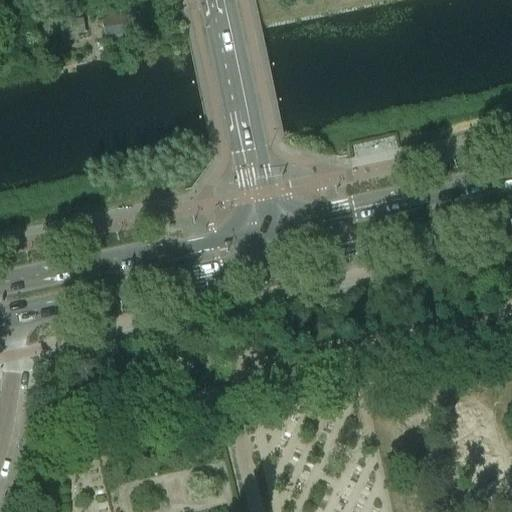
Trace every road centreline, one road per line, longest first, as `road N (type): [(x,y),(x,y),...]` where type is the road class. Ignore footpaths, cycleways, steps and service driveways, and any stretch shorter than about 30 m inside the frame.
road 1 (secondary): [(5,317),(271,259)]
road 2 (secondary): [(265,230),(0,285)]
road 3 (secondary): [(511,177),(265,230)]
road 4 (secondary): [(271,259),(511,215)]
road 5 (tertiary): [(265,230),(217,0)]
road 6 (unknown): [(511,115),(404,142),(408,162)]
road 7 (unclassified): [(5,317),(12,355),(0,440)]
